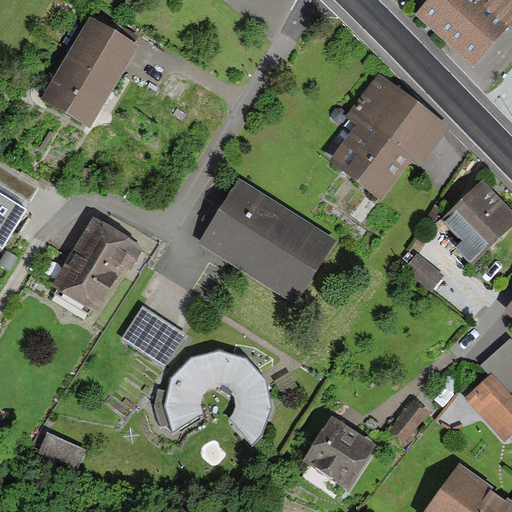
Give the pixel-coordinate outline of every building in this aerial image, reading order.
[(477,63),(511,24),(511,0),(492,0),(491,0),(428,0),(419,10),(477,63)] [(138,48),(92,22),(46,103),(91,129),(138,48)] [(442,124),(377,75),(346,117),(353,122),(327,157),(377,194),(405,156),(414,162),(442,124)] [(0,166),(0,184),(30,204),(38,190),(0,166)] [(511,223),(511,210),(483,180),(442,219),(462,240),(454,248),(469,264),(511,223)] [(293,298),(331,240),(239,182),(202,240),(293,298)] [(0,196),(0,248),(2,250),(26,213),(0,196)] [(143,251),(93,222),(55,289),(95,311),(122,264),(132,270),(143,251)] [(431,290),(444,274),(418,253),(405,269),(431,290)] [(185,334),(144,309),(124,341),(165,366),(185,334)] [(511,339),(481,365),(490,375),(493,373),(511,395),(511,339)] [(233,409),(227,420),(246,444),(257,433),(266,410),(261,379),(241,356),(213,348),(186,357),(168,378),(165,391),(162,404),(166,422),(168,428),(195,414),(195,405),(197,394),(204,387),(215,383),(228,387),(234,395),(233,409)] [(298,392),(288,373),(275,380),(285,399),(298,392)] [(511,435),(511,395),(493,373),(490,375),(464,398),(505,442),(511,435)] [(162,404),(165,391),(155,390),(151,406),(156,426),(166,422),(162,404)] [(426,412),(410,401),(388,434),(404,444),(426,412)] [(379,445),(333,416),(303,462),(349,491),(379,445)] [(80,450),(42,431),(32,452),(69,471),(80,450)] [(511,511),(511,501),(459,463),(422,511),(511,511)]
